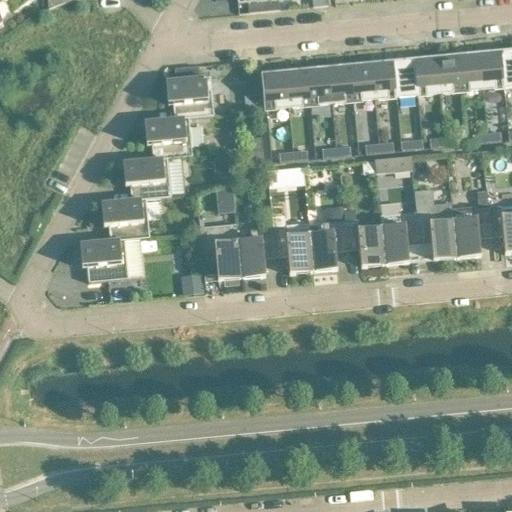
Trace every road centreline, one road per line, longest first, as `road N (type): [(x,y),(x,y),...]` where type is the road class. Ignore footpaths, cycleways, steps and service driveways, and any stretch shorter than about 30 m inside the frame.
road 1 (tertiary): [(0,494),(93,464),(511,429)]
road 2 (tertiary): [(511,402),(86,442),(0,438)]
road 3 (residential): [(25,308),(47,321),(94,326),(511,286)]
road 4 (residential): [(161,50),(511,17)]
road 5 (residential): [(25,308),(161,50)]
road 6 (residential): [(327,511),(511,494)]
